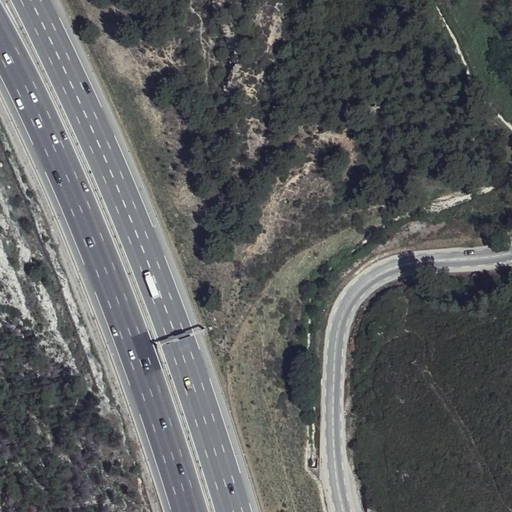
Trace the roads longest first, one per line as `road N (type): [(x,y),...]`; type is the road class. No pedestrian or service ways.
road 1 (motorway): [(238,511),(141,231),(37,0)]
road 2 (motorway): [(0,46),(91,221),(192,511)]
road 3 (secondary): [(342,511),(333,456),(334,351),(345,303),(377,272),(408,263),(511,255)]
